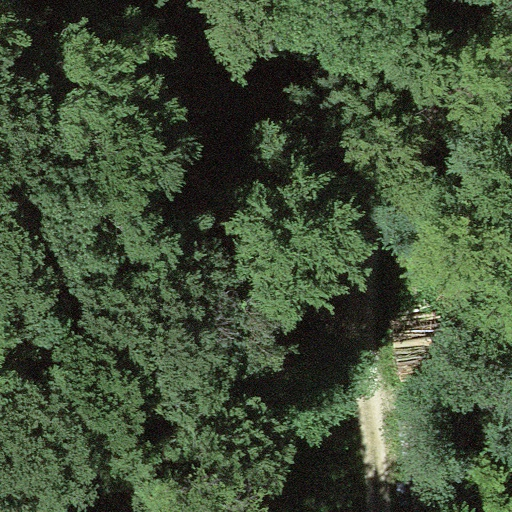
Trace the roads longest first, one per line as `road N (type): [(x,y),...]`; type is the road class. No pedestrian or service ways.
road 1 (track): [(511,2),(467,18),(383,172),(365,249),(386,511)]
road 2 (track): [(376,389),(312,288),(158,131),(121,0)]
